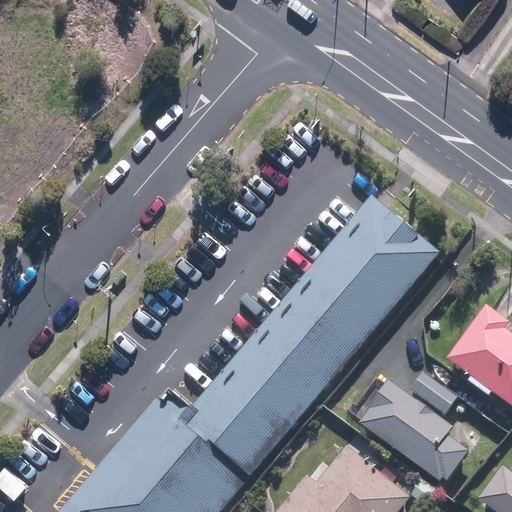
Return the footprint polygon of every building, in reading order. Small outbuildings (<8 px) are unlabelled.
[(22,27),(1,28),(5,115),(34,113),(34,107),(68,105),(64,24),(54,24),(54,14),(21,16),(22,27)] [(164,391),(60,511),(222,511),(438,259),(368,199),(187,410),(164,391)] [(481,312),(441,366),(511,417),(511,342),(502,335),(506,330),(481,312)] [(421,376),(408,394),(444,420),(458,401),(421,376)] [(383,386),(353,428),(441,490),(466,455),(444,439),(449,432),(383,386)] [(305,478),(276,511),(402,511),(408,505),(342,449),(312,484),(305,478)] [(511,511),(511,481),(498,472),(473,506),(481,511),(511,511)]
